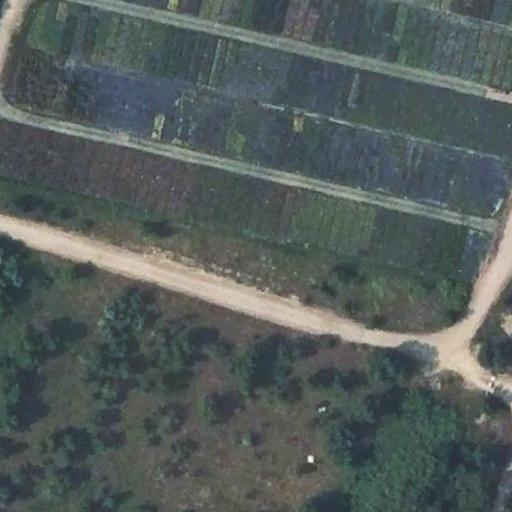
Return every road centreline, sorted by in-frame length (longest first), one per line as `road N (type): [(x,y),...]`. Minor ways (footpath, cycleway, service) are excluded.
road 1 (track): [(511,386),(436,354),(0,223)]
road 2 (track): [(317,511),(363,437),(498,284),(511,250)]
